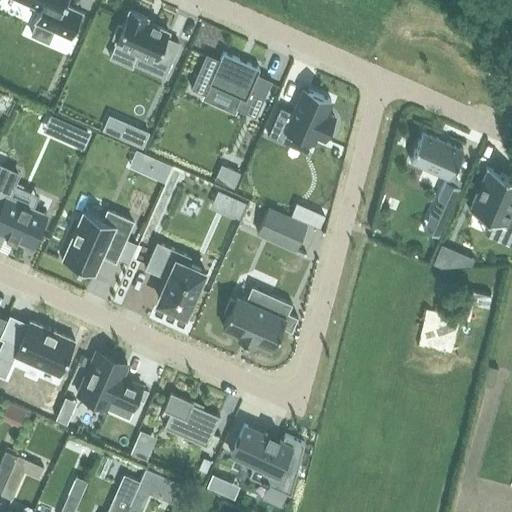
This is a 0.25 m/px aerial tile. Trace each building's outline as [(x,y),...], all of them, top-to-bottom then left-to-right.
[(23,0),(40,7),(34,20),(37,21),(32,33),(48,41),(54,28),(72,37),(83,12),(65,3),(66,0),(23,0)] [(118,24),(113,37),(117,38),(116,40),(139,50),(134,62),(164,75),(179,42),(166,36),(169,31),(146,20),(148,17),(130,9),(123,26),(118,24)] [(206,52),(191,87),(204,93),(202,97),(235,112),(238,108),(256,116),(272,79),(257,73),(260,67),(223,51),(220,58),(206,52)] [(280,106),(268,134),(281,141),(286,130),(313,141),(315,135),(325,139),(335,117),(325,113),(331,99),(304,87),(293,111),(280,106)] [(72,121),(64,137),(85,146),(92,130),(72,121)] [(131,125),(124,140),(142,148),(149,133),(131,125)] [(463,148),(423,130),(410,160),(451,178),(463,148)] [(229,154),(221,171),(239,180),(247,163),(229,154)] [(157,157),(150,173),(165,180),(173,164),(157,157)] [(18,172),(0,163),(0,231),(7,234),(6,236),(16,241),(17,239),(32,245),(46,213),(8,195),(18,172)] [(469,206),(468,208),(506,225),(507,223),(506,223),(511,208),(511,178),(510,178),(511,176),(487,165),(486,167),(488,167),(470,207),(469,206)] [(445,180),(438,197),(444,200),(438,214),(446,218),(453,203),(460,186),(445,180)] [(246,202),(218,189),(211,204),(239,217),(246,202)] [(268,206),(257,231),(296,248),(307,224),(268,206)] [(84,210),(62,259),(94,273),(103,254),(103,253),(105,254),(107,250),(116,254),(114,259),(115,259),(117,254),(125,236),(133,220),(108,209),(103,219),(84,210)] [(325,215),(317,211),(312,222),(320,226),(325,215)] [(125,236),(117,254),(130,260),(138,242),(125,236)] [(439,256),(467,265),(473,244),(446,236),(439,256)] [(157,240),(145,267),(146,267),(147,264),(168,274),(163,285),(168,287),(167,289),(161,303),(167,306),(166,308),(178,313),(179,311),(186,314),(205,270),(188,262),(191,255),(157,240)] [(469,318),(471,308),(472,309),(476,310),(477,310),(478,303),(488,306),(491,292),(440,281),(434,309),(426,307),(418,344),(452,352),(459,316),(469,318)] [(229,312),(223,326),(240,333),(238,337),(254,344),(255,340),(272,348),(282,326),(292,330),(298,316),(288,311),(292,302),(252,285),(246,299),(236,295),(235,299),(231,297),(225,310),(229,312)] [(3,338),(0,345),(0,371),(5,374),(14,353),(60,374),(75,339),(29,319),(18,344),(3,338)] [(97,349),(78,393),(108,406),(109,405),(129,414),(142,385),(129,379),(128,381),(121,378),(122,376),(127,363),(97,349)] [(193,400),(171,390),(163,407),(171,410),(164,426),(207,445),(220,415),(193,402),(193,400)] [(18,394),(10,410),(26,418),(34,401),(18,394)] [(143,422),(138,445),(154,448),(159,426),(143,422)] [(244,423),(231,453),(254,463),(249,475),(291,493),(304,441),(285,432),(282,439),(279,438),(279,436),(278,435),(277,437),(269,434),(270,432),(269,431),(268,433),(244,423)] [(0,463),(0,490),(2,492),(18,455),(6,450),(0,463)] [(18,455),(2,492),(1,493),(13,498),(25,470),(40,477),(45,467),(18,455)] [(205,457),(200,468),(207,471),(212,460),(205,457)] [(174,502),(182,484),(146,467),(138,487),(130,505),(142,510),(149,492),(174,502)] [(213,473),(208,485),(227,493),(232,482),(213,473)] [(73,511),(81,496),(88,480),(76,476),(75,478),(74,478),(68,492),(70,493),(60,511),(73,511)] [(115,511),(126,511),(130,505),(138,487),(129,483),(115,511)]
